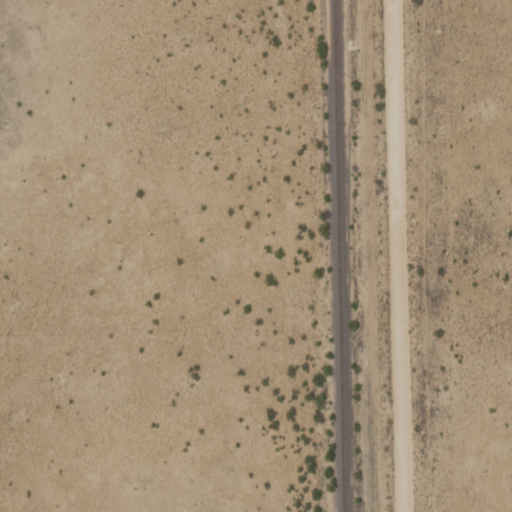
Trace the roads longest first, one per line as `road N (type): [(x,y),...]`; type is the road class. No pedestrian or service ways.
road 1 (track): [(168,0),(201,43),(213,511)]
road 2 (residential): [(403,511),(392,0)]
